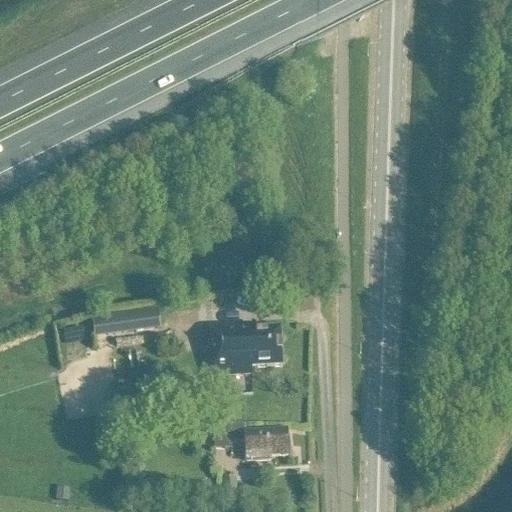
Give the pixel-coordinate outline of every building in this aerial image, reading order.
[(104,349),(156,339),(155,333),(167,331),(164,310),(99,322),(104,349)] [(252,372),(282,371),(280,333),(249,334),(249,328),(209,330),(210,346),(208,346),(209,381),(252,379),(252,372)] [(134,424),(120,424),(119,433),(133,433),(134,424)] [(284,457),(283,434),(243,436),(243,428),(213,426),(214,453),(230,452),(230,446),(244,446),(244,463),(268,462),(268,458),(284,457)] [(237,506),(236,481),(219,482),(220,507),(237,506)] [(68,491),(57,490),(56,501),(68,502),(68,491)]
